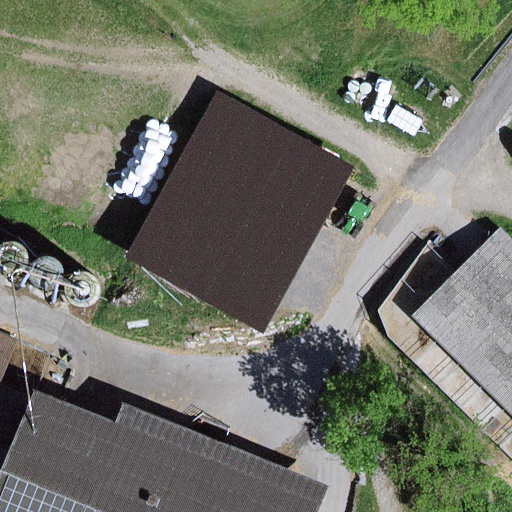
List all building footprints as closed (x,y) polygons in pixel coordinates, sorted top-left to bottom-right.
[(359,162),(223,89),(135,251),(271,324),(359,162)] [(511,235),(501,225),(415,311),(511,406),(511,235)] [(24,258),(29,257),(34,255),(37,251),(39,246),(39,241),(37,236),(34,232),(30,229),(25,227),(19,228),(15,230),(11,233),(8,238),(8,243),(9,248),(11,253),(15,256),(20,258),(24,258)] [(60,274),(65,273),(70,270),(73,266),(75,262),(75,257),(73,252),(70,247),(66,244),(61,243),(55,243),(51,246),(47,249),(44,254),(44,259),(45,264),(47,268),(51,272),(55,274),(60,274)] [(96,293),(100,292),(105,289),(108,285),(110,280),(110,275),(108,270),(105,266),(101,263),(96,262),(91,262),(86,264),(82,268),(79,273),(79,278),(80,283),(82,287),(86,290),(91,292),(96,293)] [(20,338),(0,329),(0,380),(3,382),(20,338)] [(0,380),(0,483),(36,397),(3,382),(0,380)] [(43,380),(36,397),(0,483),(0,511),(318,511),(332,478),(133,397),(126,414),(43,380)]
